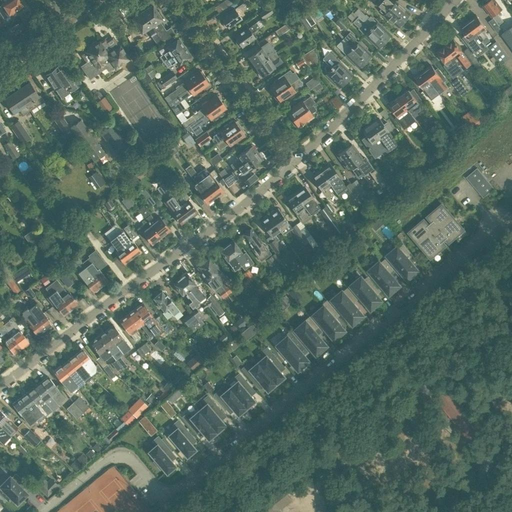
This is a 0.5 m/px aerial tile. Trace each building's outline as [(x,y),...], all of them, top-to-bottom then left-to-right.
[(3,5),(0,6),(0,11),(4,18),(9,15),(10,15),(11,15),(13,16),(16,13),(16,11),(23,6),(18,0),(9,0),(3,4),(3,5)] [(326,0),(320,0),(316,4),(325,14),(333,7),(326,0)] [(404,21),(379,0),(378,0),(376,4),(381,8),(379,11),(383,14),(383,15),(398,27),(399,26),(401,26),(404,23),(403,21),(404,21)] [(387,0),(379,0),(404,21),(405,20),(406,20),(409,16),(409,15),(410,14),(395,1),(392,4),(387,0)] [(487,2),(484,5),(493,18),(489,22),(498,34),(502,31),(499,27),(500,26),(499,25),(504,21),(497,13),(502,10),(494,0),(487,0),(487,1),(487,2)] [(295,14),(300,9),(292,1),(287,6),(295,14)] [(226,28),(227,27),(228,28),(242,18),(239,14),(247,9),(243,4),(221,18),(224,22),(222,23),(226,28)] [(147,9),(143,12),(154,27),(163,42),(175,34),(171,28),(166,31),(159,21),(164,18),(159,11),(157,12),(152,6),(151,6),(150,5),(146,7),(147,9)] [(263,20),(274,13),(269,6),(259,14),(263,20)] [(315,21),(324,15),(317,6),(308,12),(315,21)] [(358,8),(354,12),(385,42),(385,41),(387,41),(390,38),(389,37),(391,35),(377,22),(376,22),(370,16),(368,18),(358,8)] [(307,21),(312,17),(306,9),(301,13),(307,21)] [(354,12),(353,11),(347,16),(353,22),(359,28),(358,28),(378,48),(379,47),(381,47),(384,44),(384,43),(385,42),(354,12)] [(154,27),(143,12),(138,15),(137,14),(134,16),(134,18),(133,19),(137,25),(135,27),(140,34),(147,29),(158,46),(163,42),(154,27)] [(305,32),(311,28),(301,13),(295,17),(305,32)] [(293,26),(290,22),(295,18),(293,16),(284,22),(285,24),(289,29),(293,26)] [(477,16),(476,17),(475,16),(471,19),(472,20),(469,22),(485,44),(489,40),(482,31),(486,28),(477,16)] [(349,26),(340,18),(336,22),(344,31),(349,26)] [(235,37),(237,41),(236,42),(239,47),(241,46),(241,47),(255,37),(252,33),(260,28),(256,22),(235,37)] [(485,44),(469,22),(466,24),(465,24),(461,27),(461,28),(460,29),(465,35),(462,37),(477,57),(488,48),(488,47),(485,44)] [(289,29),(285,24),(275,31),(279,36),(289,29)] [(511,26),(502,34),(511,47),(511,26)] [(343,40),(342,39),(337,32),(333,36),(339,43),(348,52),(345,55),(359,68),(360,67),(362,67),(365,64),(364,63),(365,61),(343,40)] [(346,36),(342,39),(343,40),(365,61),(366,61),(368,61),(371,58),(370,57),(371,55),(358,42),(355,39),(356,38),(349,32),(346,36)] [(82,68),(90,80),(101,73),(102,75),(109,71),(110,72),(129,59),(120,45),(118,46),(113,38),(102,46),(99,42),(98,43),(96,43),(94,44),(94,45),(94,46),(86,51),(87,53),(83,55),(89,64),(82,68)] [(168,51),(160,57),(164,62),(184,48),(182,44),(182,43),(180,39),(178,39),(166,48),(168,51)] [(449,44),(445,46),(462,68),(463,70),(471,64),(476,70),(481,66),(467,48),(463,52),(454,40),(453,41),(452,41),(449,43),(449,44)] [(501,65),(509,59),(496,41),(492,44),(488,47),(501,65)] [(138,57),(145,53),(138,43),(132,47),(138,57)] [(462,68),(445,46),(443,49),(441,48),(438,51),(438,52),(437,53),(446,65),(444,67),(453,78),(463,70),(462,68)] [(249,57),(248,59),(251,63),(252,63),(255,66),(275,52),(272,47),(265,53),(261,48),(248,57),(249,57)] [(164,62),(161,63),(163,66),(166,64),(168,67),(176,62),(178,65),(190,57),(190,56),(190,55),(188,51),(186,51),(184,48),(164,62)] [(311,70),(319,65),(315,48),(301,56),(311,70)] [(275,52),(255,66),(258,70),(257,72),(260,76),(262,76),(262,77),(282,62),(275,52)] [(328,56),(327,55),(323,59),(328,64),(346,82),(347,81),(348,81),(351,78),(351,77),(352,75),(338,62),(331,54),(328,56)] [(302,58),(295,62),(299,68),(306,64),(302,58)] [(151,64),(145,69),(148,73),(154,69),(151,64)] [(328,64),(324,68),(326,74),(327,76),(331,80),(340,88),(341,87),(342,87),(345,84),(345,83),(346,82),(328,64)] [(426,70),(423,72),(439,94),(448,87),(444,82),(447,80),(439,70),(437,72),(432,66),(431,66),(430,65),(426,69),(426,70)] [(54,90),(55,89),(61,98),(82,85),(78,79),(74,83),(66,71),(64,73),(63,71),(60,73),(56,68),(52,71),(50,71),(47,72),(47,74),(46,75),(51,83),(50,84),(54,90)] [(164,87),(177,78),(172,71),(157,83),(161,89),(163,87),(164,87)] [(184,83),(164,97),(168,102),(204,77),(203,76),(205,75),(202,71),(200,72),(199,71),(183,82),(184,83)] [(439,94),(423,72),(420,74),(420,73),(415,76),(416,77),(415,78),(424,90),(428,87),(435,97),(439,94)] [(271,89),(269,90),(273,96),(275,95),(299,78),(295,73),(286,79),(285,77),(270,88),(271,89)] [(310,90),(316,86),(320,83),(315,76),(305,83),(310,90)] [(204,77),(168,102),(176,114),(184,109),(179,102),(191,93),(193,95),(209,84),(208,83),(209,82),(206,77),(205,78),(204,77)] [(275,95),(273,96),(277,102),(279,101),(280,102),(295,91),(294,90),(302,84),(299,78),(275,95)] [(459,92),(465,87),(458,78),(452,83),(459,92)] [(38,96),(29,82),(16,91),(30,111),(44,101),(40,95),(38,96)] [(511,93),(511,85),(502,93),(506,98),(511,93)] [(402,95),(399,97),(413,115),(423,108),(418,102),(421,99),(416,93),(413,95),(409,90),(408,90),(407,90),(403,93),(402,95)] [(30,111),(16,91),(4,99),(13,113),(18,110),(22,116),(30,111)] [(103,97),(100,93),(99,91),(97,91),(95,92),(94,93),(94,95),(94,97),(97,101),(96,102),(104,114),(113,108),(105,96),(103,97)] [(325,102),(331,98),(328,94),(322,98),(325,102)] [(202,108),(181,123),(185,128),(189,125),(195,121),(221,102),(221,101),(222,100),(219,96),(218,96),(217,95),(201,107),(202,108)] [(288,114),(287,115),(290,120),(292,119),(312,104),(315,103),(311,96),(303,102),(302,101),(287,111),(288,112),(288,113),(288,114)] [(416,119),(413,115),(399,97),(395,100),(394,100),(390,103),(389,104),(389,105),(398,117),(396,118),(404,128),(416,119)] [(195,121),(189,125),(192,130),(209,118),(210,120),(226,108),(225,107),(227,106),(224,102),(222,103),(221,102),(195,121)] [(292,119),(290,120),(295,126),(296,125),(297,126),(298,126),(299,127),(307,121),(306,120),(312,115),(311,114),(317,110),(312,104),(292,119)] [(511,112),(392,215),(401,226),(427,205),(426,204),(428,202),(429,203),(477,162),(486,172),(511,149),(511,112)] [(474,112),(463,120),(469,129),(480,120),(474,112)] [(63,133),(71,128),(61,114),(54,120),(63,133)] [(374,123),(371,125),(385,145),(387,148),(396,142),(388,131),(392,129),(387,122),(383,125),(379,119),(378,118),(373,122),(374,123)] [(93,161),(105,153),(81,119),(70,127),(71,128),(93,161)] [(443,126),(438,119),(434,122),(439,129),(443,126)] [(22,144),(31,138),(19,120),(10,126),(22,144)] [(214,138),(212,139),(215,144),(239,128),(241,127),(237,121),(235,122),(235,121),(234,122),(233,121),(224,127),(225,128),(213,137),(214,138)] [(133,148),(115,124),(112,126),(111,126),(100,134),(118,159),(133,148)] [(367,126),(362,130),(363,131),(362,131),(367,138),(363,141),(366,147),(367,146),(368,148),(372,154),(373,156),(380,151),(383,155),(389,150),(387,148),(385,145),(371,125),(368,127),(367,126)] [(239,128),(215,144),(219,150),(228,144),(229,145),(244,135),(244,134),(245,133),(241,127),(239,128)] [(460,128),(452,134),(458,141),(466,135),(460,128)] [(200,147),(211,139),(206,131),(195,139),(200,147)] [(190,135),(183,139),(186,143),(193,139),(190,135)] [(13,160),(20,155),(10,140),(3,145),(13,160)] [(167,160),(180,150),(173,141),(160,150),(167,160)] [(345,148),(344,149),(363,175),(369,172),(377,184),(383,179),(374,167),(373,168),(365,157),(362,159),(352,144),(350,145),(348,145),(345,147),(345,148)] [(238,159),(230,165),(234,170),(257,154),(251,146),(250,147),(250,146),(243,151),(243,152),(237,156),(238,159)] [(338,153),(337,154),(348,170),(351,168),(358,179),(363,175),(344,149),(343,150),(341,150),(338,152),(338,153)] [(213,166),(222,159),(218,153),(209,160),(213,166)] [(223,178),(222,178),(228,186),(233,183),(233,182),(238,179),(237,176),(246,170),(247,172),(257,165),(257,164),(261,161),(261,160),(262,159),(258,153),(257,154),(234,170),(228,174),(223,178)] [(159,161),(156,157),(149,164),(153,169),(158,165),(159,161)] [(325,167),(320,170),(321,172),(334,190),(336,193),(337,192),(338,195),(345,190),(346,191),(347,190),(351,195),(355,192),(349,183),(345,186),(330,165),(327,168),(325,167)] [(193,168),(188,172),(196,183),(193,186),(207,204),(208,203),(208,204),(213,200),(212,199),(215,197),(199,176),(198,174),(193,168)] [(466,177),(483,197),(494,188),(477,168),(466,177)] [(219,173),(223,178),(228,174),(224,169),(219,173)] [(33,182),(38,178),(33,170),(28,174),(33,182)] [(203,170),(198,174),(199,176),(215,197),(218,195),(219,196),(223,193),(222,192),(223,191),(214,179),(210,183),(205,177),(207,175),(203,170)] [(321,172),(320,170),(315,174),(316,176),(312,178),(327,199),(332,196),(330,193),(334,190),(321,172)] [(410,175),(414,180),(419,176),(415,171),(410,175)] [(96,172),(89,177),(97,189),(104,184),(96,172)] [(359,197),(365,193),(356,180),(351,184),(359,197)] [(395,195),(401,191),(395,183),(389,187),(395,195)] [(163,184),(157,188),(165,198),(163,200),(168,207),(180,224),(181,223),(182,224),(186,220),(186,219),(189,217),(172,196),(163,184)] [(299,189),(294,193),(305,207),(309,214),(310,213),(311,215),(319,209),(304,188),(301,190),(299,189)] [(129,205),(133,202),(124,189),(119,193),(129,205)] [(150,207),(156,203),(144,189),(139,193),(150,207)] [(176,193),(172,196),(189,217),(191,215),(192,216),(197,213),(196,212),(197,211),(188,199),(183,202),(176,193)] [(290,198),(287,201),(303,223),(311,218),(304,208),(305,207),(294,193),(290,196),(290,198)] [(110,212),(116,208),(109,199),(104,203),(110,212)] [(330,213),(334,210),(329,202),(325,205),(330,213)] [(428,225),(424,220),(410,232),(431,256),(445,245),(442,242),(447,238),(449,241),(463,229),(442,205),(428,216),(432,221),(428,225)] [(143,206),(139,210),(146,218),(151,225),(160,237),(164,233),(165,235),(170,231),(169,230),(170,229),(160,217),(155,221),(143,206)] [(336,235),(342,231),(325,206),(319,211),(336,235)] [(269,215),(280,231),(284,236),(291,230),(290,228),(291,227),(278,209),(275,211),(273,210),(270,212),(270,214),(269,215)] [(263,219),(260,222),(271,237),(273,240),(268,244),(275,253),(282,249),(277,242),(279,240),(275,234),(280,231),(269,215),(268,216),(266,215),(263,217),(263,219)] [(147,228),(142,232),(151,244),(152,243),(153,244),(158,241),(157,240),(160,237),(151,225),(146,218),(142,222),(147,228)] [(380,218),(375,222),(379,227),(384,223),(380,218)] [(351,221),(346,225),(345,228),(348,231),(351,232),(356,228),(357,224),(355,221),(351,221)] [(302,246),(308,242),(308,241),(305,237),(300,229),(296,224),(291,227),(290,228),(291,230),(302,246)] [(115,225),(112,227),(116,231),(114,233),(133,257),(135,255),(136,256),(140,253),(140,252),(141,251),(130,237),(129,239),(123,231),(121,232),(115,225)] [(112,227),(105,233),(117,250),(115,252),(124,264),(125,263),(126,264),(130,260),(130,259),(133,257),(114,233),(116,231),(112,227)] [(303,227),(300,229),(305,237),(309,235),(303,227)] [(264,246),(251,228),(243,234),(252,247),(251,248),(261,261),(270,254),(264,246)] [(359,238),(364,234),(360,230),(355,234),(359,238)] [(233,240),(227,245),(241,265),(244,269),(253,263),(246,252),(243,254),(233,240)] [(409,259),(413,255),(403,244),(399,247),(398,246),(387,255),(408,279),(409,278),(410,278),(417,272),(417,271),(418,270),(409,259)] [(241,265),(227,245),(220,250),(229,263),(234,270),(241,265)] [(89,257),(82,262),(86,267),(101,287),(104,284),(105,285),(107,283),(107,282),(108,281),(99,270),(106,264),(95,250),(88,255),(89,257)] [(63,251),(56,256),(62,264),(68,259),(63,251)] [(77,256),(71,260),(85,279),(84,280),(93,292),(95,291),(96,292),(98,290),(98,289),(101,287),(86,267),(82,262),(77,256)] [(272,266),(276,263),(271,256),(267,260),(272,266)] [(214,263),(210,257),(204,262),(220,285),(227,280),(216,265),(217,265),(215,263),(214,263)] [(381,262),(380,261),(369,270),(389,294),(391,293),(391,294),(399,287),(398,286),(400,285),(391,274),(395,270),(385,259),(381,262)] [(223,289),(220,285),(204,262),(197,267),(214,290),(216,288),(223,298),(227,295),(223,289)] [(31,273),(27,266),(23,269),(27,275),(31,273)] [(249,270),(243,274),(247,278),(252,274),(249,270)] [(63,271),(58,275),(68,287),(73,283),(63,271)] [(17,273),(12,276),(17,282),(21,279),(17,273)] [(206,298),(187,273),(180,278),(194,297),(201,303),(204,300),(205,301),(203,303),(208,308),(211,306),(219,316),(224,312),(211,294),(206,298)] [(295,273),(292,275),(296,282),(300,280),(295,273)] [(252,274),(247,278),(250,282),(255,278),(252,274)] [(364,279),(361,276),(351,285),(372,310),(377,305),(377,304),(382,300),(377,294),(381,290),(368,275),(364,279)] [(10,276),(5,280),(13,291),(19,287),(10,276)] [(45,286),(49,282),(46,277),(41,281),(45,286)] [(194,297),(180,278),(173,283),(183,295),(185,293),(190,300),(188,302),(193,309),(201,303),(194,297)] [(56,279),(52,283),(71,310),(73,308),(75,308),(77,306),(77,305),(78,304),(69,292),(67,293),(56,279)] [(52,283),(45,288),(50,295),(47,298),(53,305),(54,304),(64,316),(65,315),(66,315),(68,313),(69,312),(71,310),(52,283)] [(233,303),(238,300),(227,286),(223,289),(227,295),(233,303)] [(31,299),(36,295),(30,287),(25,291),(31,299)] [(343,291),(332,300),(353,324),(354,323),(355,324),(363,317),(362,316),(363,315),(353,303),(358,299),(347,287),(343,291)] [(155,296),(154,298),(164,311),(168,308),(173,315),(179,310),(167,295),(165,296),(161,291),(160,293),(158,293),(156,295),(155,296)] [(290,305),(289,303),(291,301),(286,296),(284,297),(282,296),(272,306),(279,314),(290,305)] [(324,306),(314,315),(335,339),(336,338),(337,339),(345,332),(344,331),(345,330),(335,319),(340,315),(327,300),(322,304),(324,306)] [(0,309),(7,318),(14,313),(5,302),(0,306),(0,309)] [(35,303),(28,309),(29,309),(28,310),(45,331),(47,328),(49,329),(51,327),(51,325),(52,325),(51,324),(52,322),(49,319),(48,319),(35,303)] [(154,334),(159,330),(161,328),(142,303),(135,308),(154,334)] [(26,306),(20,311),(30,323),(28,324),(38,336),(39,335),(40,335),(42,334),(42,332),(45,331),(28,310),(29,309),(28,309),(27,307),(26,306)] [(154,334),(135,308),(127,314),(138,329),(141,326),(149,337),(154,334)] [(206,322),(203,317),(196,308),(191,312),(192,312),(198,320),(200,319),(204,323),(206,322)] [(198,320),(192,312),(191,312),(182,319),(189,328),(190,328),(193,332),(204,323),(200,319),(198,320)] [(140,338),(135,331),(138,329),(127,314),(119,320),(130,334),(136,341),(140,338)] [(241,329),(248,323),(242,316),(235,322),(241,329)] [(320,328),(310,316),(305,320),(306,321),(296,330),(317,354),(318,353),(319,354),(326,347),(326,346),(327,345),(315,332),(320,328)] [(9,321),(4,325),(16,340),(22,348),(24,346),(26,347),(28,345),(28,344),(29,343),(28,342),(29,340),(27,338),(25,338),(19,330),(18,332),(9,321)] [(19,351),(22,348),(16,340),(4,325),(0,327),(0,332),(6,340),(5,342),(10,349),(9,350),(8,351),(11,355),(13,354),(14,353),(14,354),(15,353),(17,354),(19,352),(19,351)] [(123,354),(130,348),(123,339),(124,339),(113,325),(105,331),(123,354)] [(231,335),(238,329),(234,325),(227,331),(231,335)] [(247,328),(252,334),(256,331),(251,325),(247,328)] [(298,369),(300,368),(300,369),(308,362),(307,361),(309,360),(297,347),(302,343),(291,330),(286,334),(287,336),(278,345),(298,369)] [(123,369),(127,366),(120,356),(123,354),(105,331),(98,337),(111,354),(121,367),(123,369)] [(224,345),(230,340),(225,333),(218,338),(224,345)] [(121,367),(111,354),(98,337),(90,342),(106,363),(111,363),(117,370),(121,367)] [(161,351),(165,347),(158,340),(154,344),(161,351)] [(207,361),(216,354),(214,352),(223,345),(219,342),(203,356),(207,361)] [(142,356),(150,350),(145,343),(137,349),(142,356)] [(264,354),(258,359),(277,383),(278,382),(279,382),(285,377),(285,376),(286,375),(281,369),(284,366),(267,345),(261,351),(264,354)] [(90,374),(95,371),(100,372),(102,370),(97,364),(96,366),(82,349),(75,355),(90,374)] [(193,371),(205,361),(198,353),(186,363),(193,371)] [(85,382),(92,376),(90,374),(75,355),(68,360),(85,382)] [(232,358),(238,365),(242,362),(236,355),(232,358)] [(248,362),(242,367),(259,387),(263,384),(269,390),(270,389),(270,390),(277,384),(276,384),(277,383),(258,359),(251,365),(248,362)] [(79,387),(85,382),(68,360),(61,366),(79,387)] [(111,379),(116,375),(108,365),(103,369),(111,379)] [(79,387),(61,366),(54,371),(64,384),(72,393),(79,387)] [(178,386),(186,377),(180,372),(173,381),(178,386)] [(229,386),(247,407),(256,400),(250,394),(255,390),(240,372),(227,383),(229,386)] [(58,404),(65,399),(58,389),(48,377),(40,382),(50,395),(58,404)] [(431,394),(432,381),(426,380),(416,379),(414,392),(431,394)] [(169,394),(175,386),(169,381),(162,388),(169,394)] [(52,411),(59,406),(58,404),(50,395),(40,382),(33,388),(52,411)] [(211,394),(215,390),(208,382),(204,386),(211,394)] [(404,401),(414,394),(411,391),(404,382),(395,389),(404,400),(404,401)] [(239,415),(247,407),(229,386),(222,392),(220,390),(215,393),(230,411),(234,408),(239,415)] [(45,417),(52,411),(33,388),(26,393),(45,417)] [(470,439),(482,429),(449,388),(436,398),(470,439)] [(38,422),(45,417),(26,393),(20,398),(25,405),(29,411),(38,422)] [(153,406),(159,400),(151,393),(146,400),(153,406)] [(172,394),(167,398),(172,404),(177,399),(172,394)] [(207,402),(199,409),(218,432),(226,425),(221,418),(225,414),(208,394),(203,399),(207,402)] [(84,412),(89,407),(79,397),(74,402),(84,412)] [(38,422),(29,411),(25,405),(20,398),(13,404),(22,416),(23,416),(29,424),(33,422),(36,426),(39,423),(38,422)] [(128,410),(137,418),(148,406),(140,398),(128,410)] [(165,412),(171,407),(165,400),(160,405),(165,412)] [(77,419),(84,412),(74,402),(66,409),(77,419)] [(218,432),(199,409),(191,415),(188,411),(184,415),(201,435),(204,433),(210,439),(218,432)] [(0,425),(10,435),(16,430),(17,428),(9,420),(0,410),(0,425)] [(131,413),(124,419),(130,424),(136,419),(131,413)] [(145,416),(138,422),(142,427),(149,421),(145,416)] [(120,433),(130,424),(124,419),(123,420),(124,421),(116,429),(120,433)] [(177,428),(169,434),(188,456),(197,449),(192,443),(196,439),(178,419),(173,423),(177,428)] [(0,440),(3,443),(10,435),(0,425),(0,440)] [(34,446),(41,439),(29,428),(23,435),(34,446)] [(112,440),(120,434),(115,428),(107,435),(112,440)] [(107,436),(103,432),(100,436),(107,445),(112,440),(107,435),(107,436)] [(172,459),(176,456),(158,435),(153,439),(157,444),(149,450),(168,473),(177,465),(172,459)] [(24,455),(27,452),(20,445),(17,447),(24,455)] [(90,458),(94,454),(90,450),(86,454),(90,458)] [(81,455),(77,459),(82,465),(86,460),(81,455)] [(493,457),(481,456),(478,480),(490,481),(493,457)] [(70,466),(75,471),(80,467),(74,461),(70,466)] [(12,498),(16,502),(19,505),(25,498),(22,495),(26,492),(23,489),(28,484),(16,473),(11,478),(10,476),(3,483),(0,480),(0,492),(9,501),(12,498)] [(36,486),(47,497),(59,485),(51,478),(47,481),(43,478),(36,486)] [(464,483),(462,492),(481,494),(483,486),(464,483)] [(261,511),(281,511),(280,509),(292,500),(282,487),(257,507),(261,511)]
